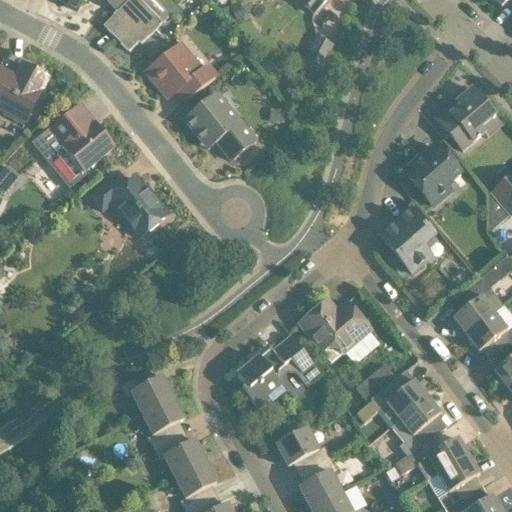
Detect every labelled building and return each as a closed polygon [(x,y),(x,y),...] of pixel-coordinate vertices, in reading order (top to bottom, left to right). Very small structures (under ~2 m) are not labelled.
[(91,0),(50,0),(77,14),(85,0),(90,3),(91,0)] [(141,47),(167,19),(167,12),(154,0),(110,0),(107,6),(117,16),(103,30),(128,55),(138,45),(141,47)] [(295,0),(313,17),(330,0),(295,0)] [(489,0),(501,11),(511,0),(489,0)] [(245,19),(238,5),(229,9),(236,23),(245,19)] [(315,81),(332,50),(316,41),(299,72),(315,81)] [(202,72),(181,47),(146,75),(157,90),(160,87),(171,100),(177,95),(185,105),(219,80),(207,67),(202,72)] [(239,60),(239,52),(231,52),(231,60),(239,60)] [(0,72),(0,114),(3,116),(2,118),(23,129),(48,81),(22,67),(13,84),(4,80),(6,76),(0,72)] [(448,112),(447,113),(436,122),(435,123),(436,124),(439,127),(452,143),(463,156),(484,137),(482,135),(496,122),(494,120),(471,92),(456,105),(448,112)] [(254,147),(215,99),(184,124),(208,153),(216,146),(231,165),(254,147)] [(80,108),(80,109),(77,111),(41,141),(57,161),(49,168),(69,192),(87,177),(85,174),(114,151),(100,134),(101,133),(100,132),(96,127),(95,126),(81,109),(80,108)] [(284,125),(284,113),(270,113),(270,125),(284,125)] [(422,197),(434,211),(447,201),(442,195),(448,189),(460,180),(454,172),(448,166),(435,150),(420,163),(418,160),(402,173),(409,182),(422,197)] [(504,171),(494,180),(500,187),(510,178),(504,171)] [(511,177),(508,181),(499,189),(490,196),(510,220),(511,217),(511,177)] [(115,181),(100,193),(89,202),(102,218),(111,211),(137,244),(168,218),(155,202),(152,204),(135,183),(124,192),(115,181)] [(432,240),(424,231),(411,215),(380,241),(411,277),(430,260),(421,250),(432,240)] [(486,281),(493,292),(511,279),(511,269),(510,266),(486,281)] [(465,340),(495,317),(494,317),(503,310),(488,291),(481,282),(453,304),(462,315),(452,323),(465,340)] [(371,336),(370,335),(347,307),(336,316),(327,305),(299,328),(331,367),(342,358),(343,360),(371,336)] [(506,351),(511,345),(511,339),(495,317),(465,340),(478,356),(498,341),(506,351)] [(290,340),(272,354),(270,352),(236,380),(245,391),(241,394),(257,413),(269,403),(272,406),(286,395),(281,388),(281,387),(277,382),(278,374),(290,364),(301,378),(313,368),(290,340)] [(506,393),(511,388),(511,345),(506,351),(511,359),(511,361),(493,376),(506,393)] [(371,405),(395,384),(396,383),(383,368),(355,394),(366,407),(370,404),(371,405)] [(141,419),(173,403),(162,382),(148,389),(142,378),(120,390),(125,400),(129,398),(141,419)] [(399,425),(427,402),(413,385),(403,394),(395,384),(371,405),(379,414),(386,409),(399,425)] [(421,434),(440,418),(427,402),(399,425),(412,441),(399,451),(406,460),(429,444),(421,434)] [(153,453),(175,442),(169,431),(183,424),(173,403),(141,419),(151,440),(147,442),(153,453)] [(307,474),(330,462),(324,451),(319,454),(308,432),(276,450),(287,471),(301,464),(307,474)] [(173,483),(205,466),(195,445),(181,453),(175,442),(153,453),(158,464),(162,462),(173,483)] [(436,479),(468,461),(457,442),(436,455),(429,444),(406,460),(395,468),(401,479),(417,469),(426,485),(436,479)] [(442,511),(447,511),(475,496),(469,485),(479,479),(468,461),(436,479),(436,480),(427,485),(442,511)] [(309,511),(312,511),(342,496),(331,475),(335,472),(330,462),(307,474),(313,485),(299,493),(309,511)] [(194,511),(208,505),(202,494),(216,487),(205,466),(173,483),(183,503),(180,505),(178,503),(171,507),(169,511),(194,511)] [(350,511),(342,496),(312,511),(350,511)] [(498,511),(492,500),(481,506),(475,496),(447,511),(498,511)]
